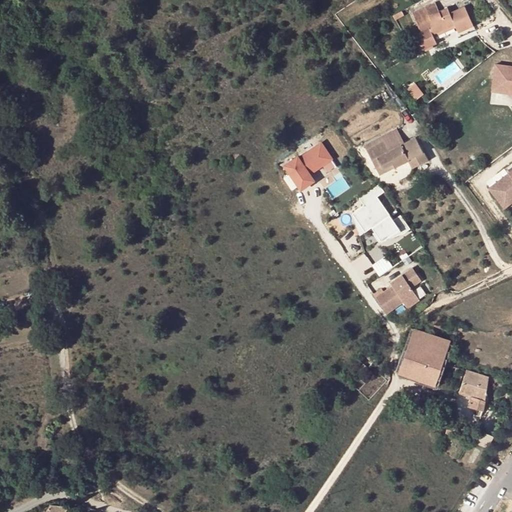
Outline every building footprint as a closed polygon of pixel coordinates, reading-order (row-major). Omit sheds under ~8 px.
[(428,0),(407,8),(420,41),(430,37),(428,33),(451,24),(454,31),(469,25),(461,6),(443,14),(438,16),(431,0),(428,0)] [(469,25),(454,31),(456,36),(471,29),(469,25)] [(511,65),(493,63),(490,86),(511,89),(511,65)] [(408,160),(413,168),(427,160),(414,137),(389,152),(383,142),(365,151),(372,163),(377,160),(383,169),(391,164),(393,168),(408,160)] [(297,159),(285,168),(301,191),(314,183),(309,177),(331,161),(320,145),(298,161),(297,159)] [(377,160),(372,163),(379,176),(393,168),(391,164),(383,169),(377,160)] [(511,169),(494,183),(506,199),(511,194),(511,169)] [(494,183),(488,188),(504,208),(511,201),(511,194),(506,199),(494,183)] [(352,212),(362,233),(373,228),(380,243),(410,229),(403,214),(393,219),(381,194),(385,192),(381,185),(359,195),(364,206),(352,212)] [(373,265),(381,275),(393,266),(386,256),(373,265)] [(415,269),(393,283),(395,286),(378,298),(388,313),(405,302),(409,308),(421,300),(413,288),(423,281),(415,269)] [(428,295),(421,283),(413,288),(421,300),(428,295)] [(415,328),(400,371),(436,384),(438,380),(459,387),(465,369),(444,363),(452,341),(415,328)] [(367,346),(352,361),(366,372),(379,357),(367,346)] [(487,401),(490,376),(468,370),(461,392),(472,396),(469,407),(483,411),(487,401)] [(510,381),(501,378),(499,385),(508,388),(510,381)] [(494,408),(487,407),(486,417),(493,418),(494,408)] [(464,422),(451,420),(449,426),(463,429),(464,422)]
